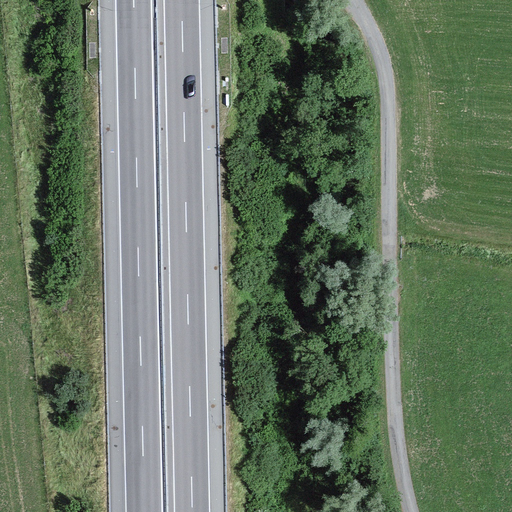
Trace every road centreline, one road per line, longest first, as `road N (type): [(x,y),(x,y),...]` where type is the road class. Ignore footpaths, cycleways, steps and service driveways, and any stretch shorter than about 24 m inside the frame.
road 1 (track): [(351,0),(386,82),(397,476),(413,511)]
road 2 (motorway): [(133,0),(143,511)]
road 3 (motorway): [(192,511),(182,0)]
